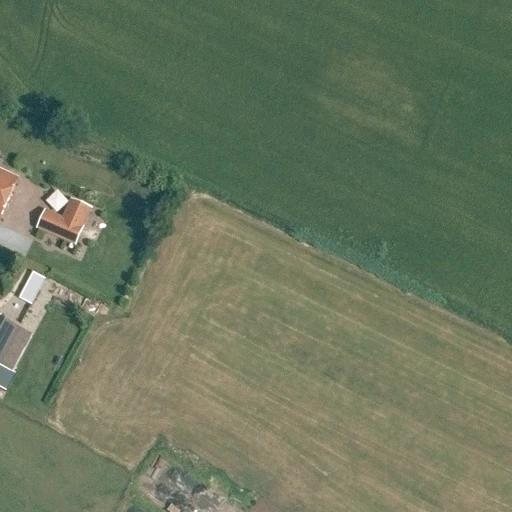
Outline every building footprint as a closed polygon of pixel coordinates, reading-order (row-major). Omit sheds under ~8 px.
[(0,219),(18,178),(0,170),(0,219)] [(36,230),(75,247),(92,210),(70,200),(62,218),(44,210),(36,230)] [(31,289),(27,277),(15,281),(17,288),(24,292),(31,289)] [(0,319),(0,368),(12,375),(32,337),(0,319)] [(147,496),(184,511),(200,511),(208,494),(157,472),(147,496)]
